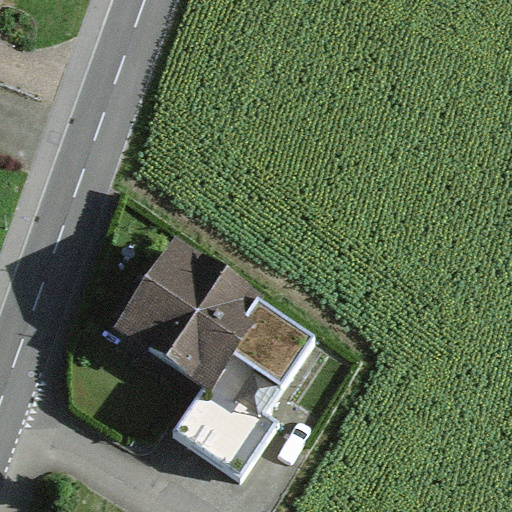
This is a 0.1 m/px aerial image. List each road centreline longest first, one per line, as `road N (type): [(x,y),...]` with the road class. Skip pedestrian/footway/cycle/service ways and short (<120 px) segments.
road 1 (tertiary): [(0,407),(144,0)]
road 2 (residential): [(0,417),(79,454),(168,511)]
